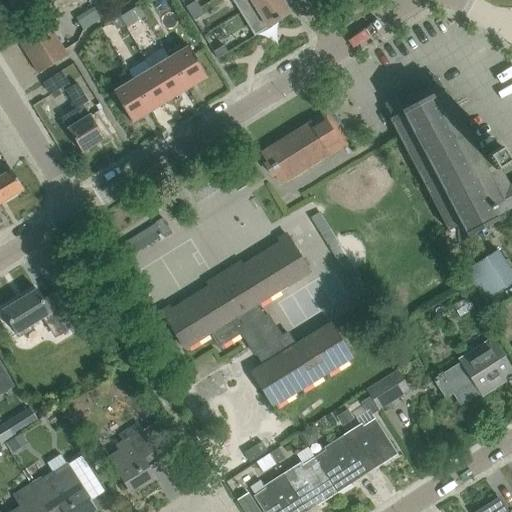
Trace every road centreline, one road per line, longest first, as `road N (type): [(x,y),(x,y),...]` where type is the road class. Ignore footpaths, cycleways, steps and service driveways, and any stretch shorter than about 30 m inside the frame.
road 1 (residential): [(76,212),(339,49)]
road 2 (residential): [(76,212),(0,86)]
road 3 (residential): [(399,511),(511,440)]
